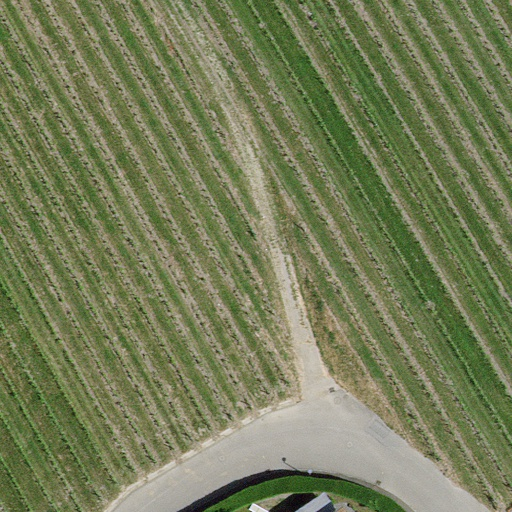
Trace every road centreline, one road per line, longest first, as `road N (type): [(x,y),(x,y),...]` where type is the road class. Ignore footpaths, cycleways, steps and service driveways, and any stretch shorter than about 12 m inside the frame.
road 1 (track): [(180,0),(270,180),(322,386),(326,446)]
road 2 (unclassified): [(457,511),(388,462),(360,448),(326,446),(273,453),(165,511)]
